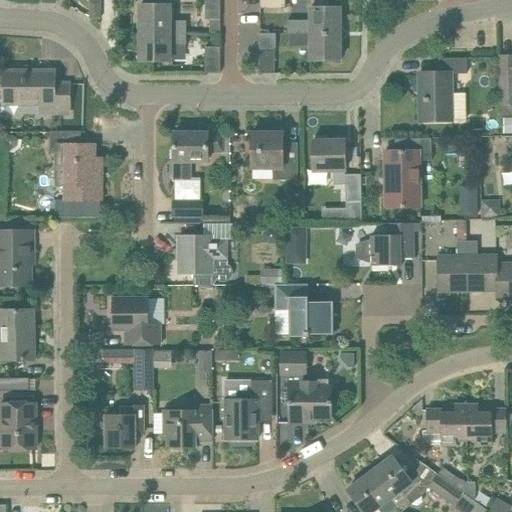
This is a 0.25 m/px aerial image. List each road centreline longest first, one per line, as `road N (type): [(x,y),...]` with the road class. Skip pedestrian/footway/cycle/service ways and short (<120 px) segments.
road 1 (residential): [(68,485),(245,484),(289,472),(371,418)]
road 2 (residential): [(227,96),(338,96),(358,88),(391,39),(457,10)]
road 3 (residential): [(68,485),(70,236)]
road 4 (residential): [(371,418),(375,324),(511,320)]
road 5 (residential): [(0,14),(51,21),(80,35),(115,88),(147,95)]
road 6 (residential): [(371,418),(417,380),(511,355)]
road 7 (residential): [(148,235),(147,95)]
